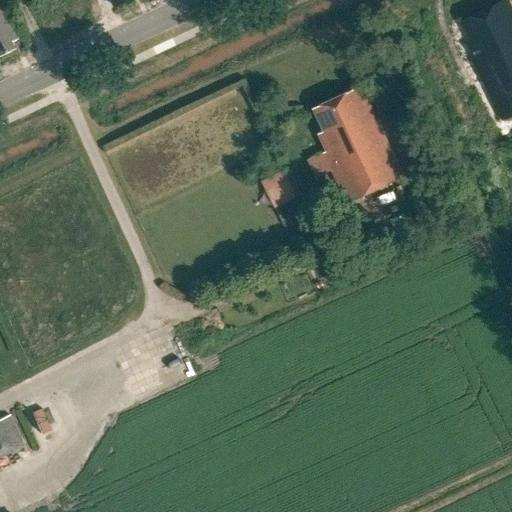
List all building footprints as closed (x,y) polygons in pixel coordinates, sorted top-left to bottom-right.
[(473,44),(468,46),(475,61),(473,62),(502,120),(511,114),(511,10),(507,0),(462,22),(473,44)] [(0,6),(0,55),(15,49),(12,42),(18,39),(2,5),(0,6)] [(313,109),(323,132),(318,134),(326,152),(323,153),(347,203),(403,177),(360,86),(313,109)] [(411,202),(417,218),(441,209),(425,167),(412,173),(421,198),(411,202)] [(262,183),(275,208),(296,197),(282,172),(262,183)] [(0,416),(0,455),(21,446),(7,414),(0,416)]
